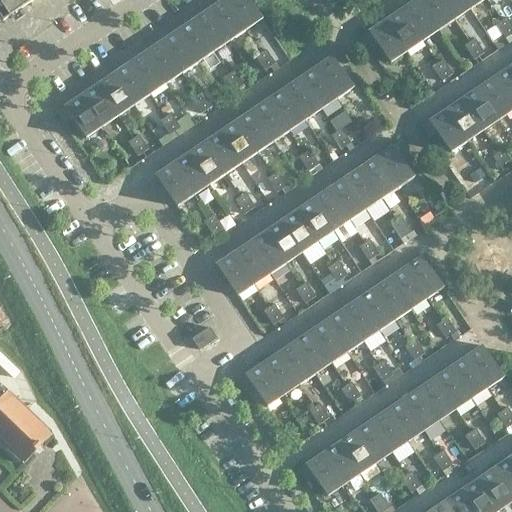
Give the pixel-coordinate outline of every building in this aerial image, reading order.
[(0,0),(0,18),(3,22),(35,0),(0,0)] [(246,32),(224,0),(209,11),(230,42),(246,32)] [(262,20),(248,0),(224,0),(246,32),(262,20)] [(439,32),(417,0),(402,11),(423,42),(439,32)] [(455,21),(440,0),(417,0),(439,32),(455,21)] [(471,10),(463,0),(440,0),(455,21),(471,10)] [(485,0),(463,0),(471,10),(485,0)] [(230,42),(209,11),(193,21),(214,53),(230,42)] [(423,42),(402,11),(386,21),(407,53),(423,42)] [(501,32),(511,25),(507,18),(496,25),(501,32)] [(214,53),(193,21),(177,32),(198,64),(214,53)] [(407,53),(386,21),(361,38),(369,50),(377,45),(390,64),(407,53)] [(506,39),(511,35),(511,26),(511,25),(501,32),(506,39)] [(198,64),(177,32),(161,43),(182,75),(198,64)] [(469,54),(480,47),(475,39),(464,47),(469,54)] [(182,75),(161,43),(145,54),(166,85),(182,75)] [(474,61),(484,54),(480,47),(469,54),(474,61)] [(260,64),(271,57),(266,50),(255,57),(260,64)] [(353,89),(340,69),(348,64),(340,52),(316,69),(337,100),(353,89)] [(166,85),(145,54),(129,64),(150,96),(166,85)] [(265,72),(276,64),(271,57),(260,64),(265,72)] [(437,75),(448,68),(443,61),(432,68),(437,75)] [(150,96),(129,64),(113,75),(135,107),(150,96)] [(442,82),(452,75),(448,68),(437,75),(442,82)] [(511,71),(509,68),(494,79),(511,106),(511,71)] [(337,100),(316,69),(300,79),(321,111),(337,100)] [(228,86),(239,79),(234,72),(224,79),(228,86)] [(135,107),(113,75),(97,86),(119,118),(135,107)] [(233,93),(244,86),(239,79),(228,86),(233,93)] [(321,111),(300,79),(284,90),(305,122),(321,111)] [(511,112),(511,106),(494,79),(478,89),(499,121),(511,112)] [(119,118),(97,86),(81,97),(103,128),(119,118)] [(499,121),(478,89),(462,100),(483,132),(499,121)] [(305,122),(284,90),(268,101),(289,132),(305,122)] [(196,107),(207,100),(202,93),(192,100),(196,107)] [(103,128),(81,97),(57,113),(65,125),(73,120),(86,139),(103,128)] [(201,114),(212,107),(207,100),(196,107),(201,114)] [(483,132),(462,100),(446,111),(467,143),(483,132)] [(289,132),(268,101),(252,111),(273,143),(289,132)] [(273,143),(252,111),(236,122),(257,154),(273,143)] [(467,143),(446,111),(421,127),(429,139),(437,134),(451,154),(467,143)] [(165,129),(175,122),(171,114),(160,122),(165,129)] [(170,136),(180,129),(175,122),(165,129),(170,136)] [(257,154),(236,122),(220,133),(241,165),(257,154)] [(335,144),(346,137),(341,130),(331,137),(335,144)] [(241,165),(220,133),(204,144),(226,175),(241,165)] [(133,150),(144,143),(139,136),(128,143),(133,150)] [(340,151),(351,144),(346,137),(335,144),(340,151)] [(414,179),(401,159),(408,154),(400,142),(376,158),(397,190),(414,179)] [(138,157),(148,150),(144,143),(133,150),(138,157)] [(226,175),(204,144),(188,154),(210,186),(226,175)] [(497,165),(508,158),(503,150),(493,158),(497,165)] [(304,165),(314,158),(309,151),(299,158),(304,165)] [(210,186),(188,154),(172,165),(194,197),(210,186)] [(308,172),(319,165),(314,158),(304,165),(308,172)] [(397,190),(376,158),(360,169),(381,201),(397,190)] [(502,172),(511,165),(511,163),(508,158),(497,165),(502,172)] [(194,197),(172,165),(156,176),(177,208),(194,197)] [(381,201),(360,169),(344,180),(365,211),(381,201)] [(272,187),(282,180),(278,172),(267,180),(272,187)] [(277,194),(287,187),(282,180),(272,187),(277,194)] [(365,211),(344,180),(328,190),(350,222),(365,211)] [(350,222),(328,190),(312,201),(334,233),(350,222)] [(240,208),(251,201),(246,194),(235,201),(240,208)] [(245,215),(255,208),(251,201),(240,208),(245,215)] [(334,233),(312,201),(296,212),(318,243),(334,233)] [(318,243),(296,212),(281,222),(302,254),(318,243)] [(208,230),(219,222),(214,215),(203,222),(208,230)] [(396,233),(406,226),(402,219),(391,226),(396,233)] [(213,237),(224,229),(219,222),(208,230),(213,237)] [(302,254),(281,222),(265,233),(286,265),(302,254)] [(401,240),(411,233),(406,226),(396,233),(401,240)] [(286,265),(265,233),(249,244),(270,276),(286,265)] [(370,240),(364,244),(359,247),(364,255),(375,247),(370,240)] [(270,276),(249,244),(233,255),(254,286),(270,276)] [(369,262),(379,255),(375,247),(364,255),(369,262)] [(254,286),(233,255),(216,266),(238,297),(254,286)] [(443,289),(422,257),(405,268),(427,300),(443,289)] [(332,276),(343,269),(338,262),(327,269),(332,276)] [(427,300),(405,268),(389,279),(411,311),(427,300)] [(337,283),(348,276),(343,269),(332,276),(337,283)] [(411,311),(389,279),(373,290),(395,322),(411,311)] [(300,298),(311,290),(306,283),(295,290),(300,298)] [(305,305),(316,297),(311,290),(300,298),(305,305)] [(395,322),(373,290),(358,301),(379,332),(395,322)] [(379,332),(358,301),(342,311),(363,343),(379,332)] [(274,305),(269,308),(264,312),(268,319),(279,312),(274,305)] [(0,331),(9,322),(0,307),(0,331)] [(363,343),(342,311),(326,322),(347,354),(363,343)] [(273,326),(284,319),(279,312),(268,319),(273,326)] [(441,333),(452,326),(447,319),(436,326),(441,333)] [(347,354),(326,322),(310,333),(331,365),(347,354)] [(446,340),(457,333),(452,326),(441,333),(446,340)] [(200,351),(217,339),(210,328),(192,340),(200,351)] [(331,365),(310,333),(294,343),(315,375),(331,365)] [(409,354),(420,347),(415,340),(405,347),(409,354)] [(315,375),(294,343),(278,354),(299,386),(315,375)] [(414,361),(425,354),(420,347),(409,354),(414,361)] [(504,379),(482,347),(466,358),(487,390),(504,379)] [(299,386),(278,354),(262,365),(284,397),(299,386)] [(487,390),(466,358),(450,369),(471,400),(487,390)] [(378,376),(388,369),(383,362),(373,369),(378,376)] [(284,397),(262,365),(238,381),(246,393),(254,388),(267,408),(284,397)] [(382,383),(393,376),(388,369),(378,376),(382,383)] [(471,400),(450,369),(434,379),(455,411),(471,400)] [(455,411),(434,379),(418,390),(439,422),(455,411)] [(52,434),(0,383),(0,442),(23,465),(52,434)] [(346,397),(356,390),(352,383),(341,390),(346,397)] [(350,404),(361,397),(356,390),(346,397),(350,404)] [(439,422),(418,390),(402,401),(423,432),(439,422)] [(423,432),(402,401),(386,412),(407,443),(423,432)] [(314,419),(324,412),(320,404),(309,412),(314,419)] [(501,422),(511,415),(507,408),(497,415),(501,422)] [(319,426),(329,419),(324,412),(314,419),(319,426)] [(407,443),(386,412),(370,422),(392,454),(407,443)] [(506,430),(511,425),(511,415),(501,422),(506,430)] [(392,454),(370,422),(354,433),(376,465),(392,454)] [(470,444),(480,437),(475,430),(465,437),(470,444)] [(376,465),(354,433),(338,444),(360,475),(376,465)] [(474,451),(485,444),(480,437),(470,444),(474,451)] [(360,475),(338,444),(322,454),(344,486),(360,475)] [(438,465),(448,458),(444,451),(433,458),(438,465)] [(344,486),(322,454),(298,471),(306,483),(314,477),(327,497),(344,486)] [(443,472),(453,465),(448,458),(438,465),(443,472)] [(511,463),(509,459),(493,470),(511,497),(511,463)] [(498,511),(511,503),(511,497),(493,470),(477,480),(498,511)] [(406,487),(417,480),(412,472),(401,480),(406,487)] [(411,494),(421,487),(417,480),(406,487),(411,494)] [(498,511),(477,480),(461,491),(475,511),(498,511)] [(475,511),(461,491),(446,502),(452,511),(475,511)] [(374,508),(385,501),(380,494),(369,501),(374,508)] [(376,511),(383,511),(389,508),(385,501),(374,508),(376,511)] [(452,511),(446,502),(430,511),(452,511)]
